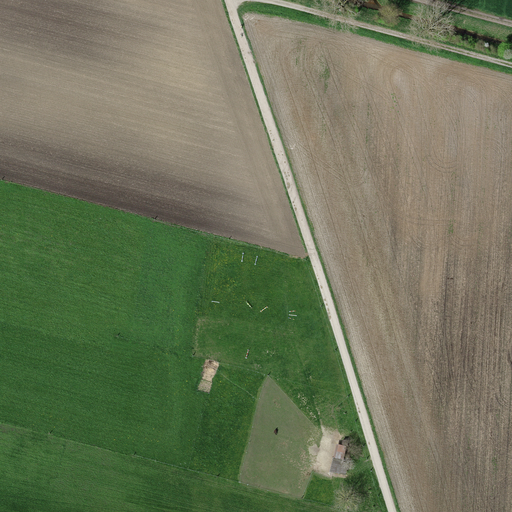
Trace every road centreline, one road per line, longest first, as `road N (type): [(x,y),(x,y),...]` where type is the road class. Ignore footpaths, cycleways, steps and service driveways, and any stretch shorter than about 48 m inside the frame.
road 1 (track): [(392,511),(230,0)]
road 2 (track): [(239,0),(511,67)]
